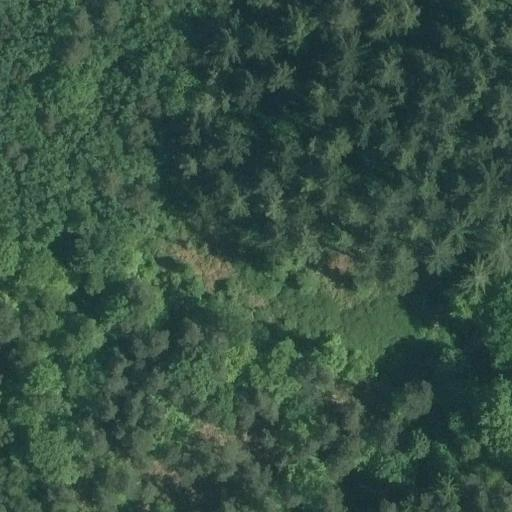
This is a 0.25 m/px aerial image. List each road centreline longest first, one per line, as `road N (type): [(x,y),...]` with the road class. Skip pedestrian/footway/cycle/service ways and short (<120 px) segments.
road 1 (track): [(341,511),(436,390)]
road 2 (track): [(511,285),(436,390)]
